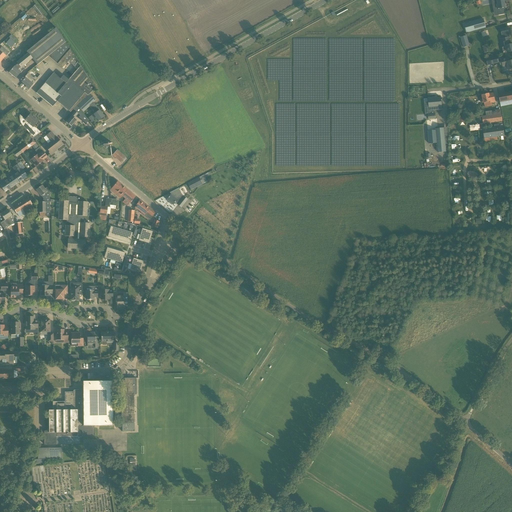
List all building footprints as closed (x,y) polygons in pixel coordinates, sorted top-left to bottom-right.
[(497,5),(497,9),(499,15),(506,14),(504,7),(506,7),(504,0),(497,0),(498,5),(497,5)] [(32,7),(34,9),(40,16),(43,14),(35,4),(32,7)] [(463,25),(466,33),(486,27),(483,19),(463,25)] [(48,56),(65,42),(56,28),(26,52),(28,53),(10,67),(12,69),(9,73),(15,78),(21,72),(26,68),(24,65),(32,59),(37,65),(48,56)] [(466,35),(460,37),(463,48),(469,46),(466,35)] [(505,47),(502,48),(503,51),(503,52),(503,53),(511,51),(511,44),(509,45),(507,38),(503,39),(505,47)] [(73,109),(77,105),(90,94),(95,89),(73,55),(65,42),(48,56),(62,68),(68,61),(78,69),(69,80),(64,76),(63,76),(60,78),(54,73),(37,92),(37,94),(51,106),(53,105),(57,101),(69,111),(70,112),(73,109)] [(497,55),(486,58),(488,66),(499,63),(497,55)] [(511,59),(509,61),(508,57),(501,59),(503,67),(508,66),(509,70),(511,69),(511,59)] [(33,84),(38,79),(35,76),(34,78),(28,73),(25,77),(25,78),(22,82),(26,86),(26,87),(28,89),(33,84)] [(511,91),(498,95),(500,102),(511,100),(511,91)] [(491,103),(492,103),(495,102),(493,93),(489,94),(482,95),(483,99),(481,100),(482,103),(483,103),(490,101),(491,103)] [(83,112),(90,106),(95,113),(89,118),(92,122),(96,119),(98,121),(104,117),(99,110),(99,111),(93,103),(96,100),(90,94),(77,105),(83,112)] [(433,107),(436,106),(442,106),(441,98),(435,99),(435,98),(428,98),(430,114),(428,114),(429,120),(436,119),(435,113),(434,113),(433,107)] [(82,113),(83,112),(77,105),(73,109),(75,111),(66,122),(71,126),(77,120),(74,118),(78,114),(80,116),(78,117),(81,120),(85,116),(82,113)] [(35,128),(34,127),(39,121),(30,114),(25,120),(27,122),(24,125),(35,136),(40,132),(36,128),(35,128)] [(483,124),(502,121),(501,114),(482,116),(483,124)] [(494,125),(494,128),(483,129),(484,138),(504,136),(503,127),(499,127),(499,124),(494,125)] [(324,127),(323,127),(326,163),(330,163),(329,161),(333,161),(333,152),(328,153),(327,146),(331,146),(330,140),(329,140),(328,134),(327,134),(327,128),(324,128),(324,127)] [(446,152),(445,144),(444,128),(437,129),(439,152),(446,152)] [(437,130),(429,131),(430,144),(438,143),(437,130)] [(56,138),(51,132),(46,136),(51,142),(45,146),(47,149),(46,150),(51,155),(55,152),(54,151),(56,149),(56,150),(63,145),(57,137),(56,138)] [(33,138),(28,142),(31,146),(31,147),(33,145),(36,143),(35,142),(33,138)] [(25,143),(19,148),(22,153),(29,149),(25,143)] [(35,151),(38,154),(30,160),(35,167),(43,161),(43,160),(47,157),(39,147),(35,151)] [(125,157),(116,150),(112,155),(121,162),(125,157)] [(27,177),(25,174),(22,169),(21,170),(18,164),(13,168),(14,170),(11,172),(11,173),(18,183),(27,177)] [(5,192),(18,183),(11,173),(8,174),(11,178),(0,184),(0,185),(4,192),(5,192)] [(199,177),(188,183),(191,190),(202,184),(199,177)] [(112,188),(122,196),(127,190),(117,181),(112,188)] [(50,212),(49,193),(49,190),(47,187),(44,189),(42,186),(36,189),(41,196),(43,198),(44,200),(44,202),(39,202),(39,213),(46,212),(50,212)] [(175,202),(178,204),(177,205),(181,207),(187,199),(184,197),(183,197),(178,188),(170,193),(171,195),(166,200),(170,203),(169,203),(172,205),(172,204),(173,205),(175,202)] [(130,203),(135,197),(127,190),(122,196),(125,199),(123,202),(127,206),(130,203)] [(32,204),(28,198),(13,207),(17,213),(22,210),(24,212),(33,207),(31,204),(32,204)] [(78,249),(85,249),(86,240),(84,240),(84,237),(86,237),(89,238),(90,223),(83,223),(84,216),(87,216),(87,203),(87,202),(79,201),(79,200),(79,198),(78,198),(67,198),(68,198),(68,199),(68,201),(60,200),(59,200),(58,220),(67,220),(66,225),(65,225),(65,236),(69,236),(69,240),(68,239),(67,248),(74,249),(78,249)] [(155,212),(140,200),(135,207),(146,216),(148,213),(152,216),(155,212)] [(108,207),(105,207),(101,206),(100,213),(99,217),(106,218),(106,214),(107,214),(108,207)] [(1,214),(5,220),(0,223),(4,229),(12,225),(14,224),(13,215),(12,215),(8,209),(1,214)] [(158,229),(160,222),(155,220),(154,224),(153,224),(152,227),(158,229)] [(110,223),(107,234),(113,235),(116,225),(110,223)] [(113,235),(119,237),(122,226),(116,225),(113,235)] [(127,228),(122,226),(119,237),(125,238),(127,228)] [(140,228),(137,238),(143,240),(146,229),(140,228)] [(149,241),(151,231),(146,229),(143,240),(149,241)] [(112,256),(115,246),(109,244),(106,255),(112,256)] [(121,248),(115,246),(112,256),(117,258),(121,248)] [(121,248),(117,258),(123,260),(126,249),(121,248)] [(135,269),(138,259),(132,257),(129,268),(135,269)] [(135,269),(141,271),(144,260),(138,259),(135,269)] [(37,274),(34,274),(31,274),(31,282),(30,282),(29,284),(29,286),(25,286),(26,296),(35,296),(34,286),(34,280),(37,280),(37,274)] [(40,282),(40,286),(40,296),(49,296),(49,294),(52,294),(52,286),(49,286),(48,282),(40,282)] [(82,282),(76,282),(70,282),(71,300),(72,301),(74,301),(74,300),(79,300),(79,291),(83,291),(82,282)] [(16,287),(11,287),(10,287),(11,298),(16,298),(16,296),(19,296),(19,294),(23,294),(22,285),(16,285),(16,287)] [(67,285),(60,286),(60,290),(55,290),(56,299),(64,299),(64,294),(68,294),(67,285)] [(94,286),(85,287),(84,287),(84,290),(85,290),(86,296),(87,296),(87,300),(94,300),(94,297),(98,297),(98,290),(94,290),(94,286)] [(100,290),(101,300),(109,300),(109,298),(113,298),(112,290),(109,290),(100,290)] [(117,309),(128,309),(128,293),(123,293),(123,296),(116,296),(116,302),(117,302),(117,309)] [(34,328),(38,328),(38,320),(34,321),(34,318),(26,318),(26,329),(29,329),(30,329),(31,330),(34,330),(34,328)] [(41,332),(48,332),(48,342),(53,342),(53,334),(50,334),(50,332),(50,320),(45,320),(45,319),(42,319),(42,320),(41,320),(41,332)] [(12,338),(17,338),(17,346),(23,346),(23,338),(19,338),(19,334),(20,334),(19,322),(15,322),(14,322),(12,322),(12,323),(11,323),(10,324),(11,325),(11,335),(11,337),(12,338)] [(4,336),(8,336),(8,326),(4,326),(4,325),(0,325),(0,334),(4,334),(4,336)] [(56,334),(56,340),(60,340),(64,340),(68,340),(68,332),(64,332),(64,329),(57,330),(57,334),(56,334)] [(107,342),(114,342),(113,332),(101,332),(101,342),(102,342),(102,344),(103,345),(106,345),(107,344),(107,342)] [(78,346),(83,346),(83,339),(80,339),(80,333),(71,333),(71,343),(78,343),(78,346)] [(87,338),(87,346),(95,346),(95,348),(98,348),(98,337),(94,337),(94,333),(86,333),(86,338),(87,338)] [(5,356),(0,356),(0,363),(13,364),(13,357),(18,357),(18,352),(5,352),(5,356)] [(8,370),(0,369),(0,379),(2,379),(2,380),(4,380),(5,379),(8,379),(8,378),(12,378),(14,378),(14,370),(8,370)] [(125,380),(123,380),(123,388),(121,388),(121,396),(122,396),(122,401),(121,401),(121,408),(122,408),(122,413),(121,413),(121,417),(122,417),(122,423),(125,423),(125,422),(131,422),(131,423),(134,423),(134,413),(128,413),(128,411),(134,410),(134,394),(136,394),(136,378),(125,378),(125,380)] [(94,428),(94,426),(113,426),(112,381),(83,381),(83,389),(75,390),(74,390),(73,391),(73,392),(65,392),(65,397),(66,397),(66,402),(57,402),(53,402),(53,410),(49,410),(49,431),(44,431),(44,445),(56,445),(56,444),(79,444),(79,437),(95,437),(94,428)] [(38,448),(38,459),(62,459),(62,448),(38,448)]
